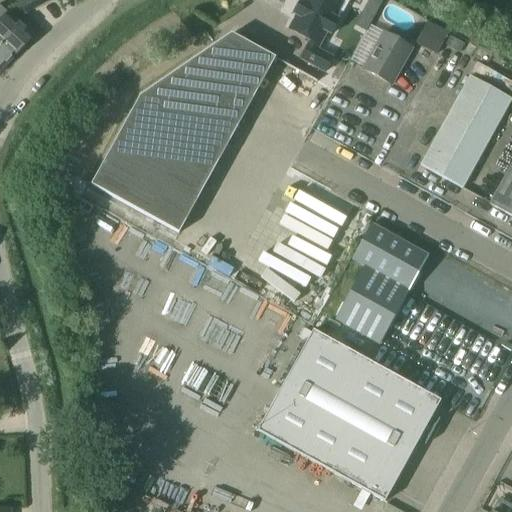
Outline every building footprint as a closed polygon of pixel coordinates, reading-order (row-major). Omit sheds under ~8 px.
[(16,0),(22,11),(42,0),(16,0)] [(298,16),(290,30),(311,42),(301,59),(326,73),(334,59),(318,50),(328,32),(332,35),(340,21),(335,18),(343,4),(335,0),(306,0),(306,2),(302,0),(301,0),(294,14),(298,16)] [(369,0),(368,2),(379,9),(383,0),(369,0)] [(0,44),(14,58),(34,37),(9,14),(8,14),(0,6),(0,44)] [(426,21),(414,42),(436,54),(448,32),(426,21)] [(385,34),(364,70),(392,86),(413,49),(385,34)] [(92,185),(179,234),(255,97),(276,59),(232,35),(141,97),(92,185)] [(0,73),(14,58),(0,44),(0,73)] [(421,167),(463,190),(488,145),(511,101),(511,100),(471,77),(421,167)] [(511,166),(490,206),(511,217),(511,166)] [(429,258),(370,225),(350,260),(364,268),(365,267),(410,292),(429,258)] [(335,321),(380,346),(410,292),(365,267),(364,268),(335,321)] [(485,369),(497,348),(464,329),(452,350),(485,369)] [(314,331),(257,432),(385,503),(441,402),(314,331)]
